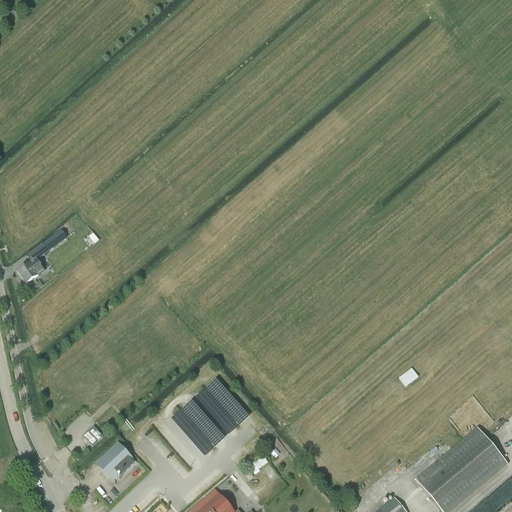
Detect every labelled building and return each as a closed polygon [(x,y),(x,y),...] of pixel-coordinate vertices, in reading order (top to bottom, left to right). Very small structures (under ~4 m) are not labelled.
[(43,245),(43,246),(27,257),(30,263),(17,272),(25,285),(38,277),(38,276),(43,273),(36,262),(48,254),(48,252),(66,239),(59,232),(43,245)] [(411,370),(398,380),(405,390),(419,380),(411,370)] [(105,426),(99,431),(103,435),(108,430),(105,426)] [(93,429),(84,438),(92,447),(101,438),(93,429)] [(441,511),(453,511),(508,467),(478,430),(416,482),(441,511)] [(120,478),(135,464),(118,446),(97,467),(111,482),(118,475),(120,478)] [(256,462),(248,468),(253,475),(261,469),(256,462)] [(472,511),(493,511),(511,498),(511,484),(511,482),(472,511)] [(237,511),(238,511),(236,511),(232,511),(214,491),(190,511),(237,511)] [(404,511),(394,500),(379,511),(404,511)]
